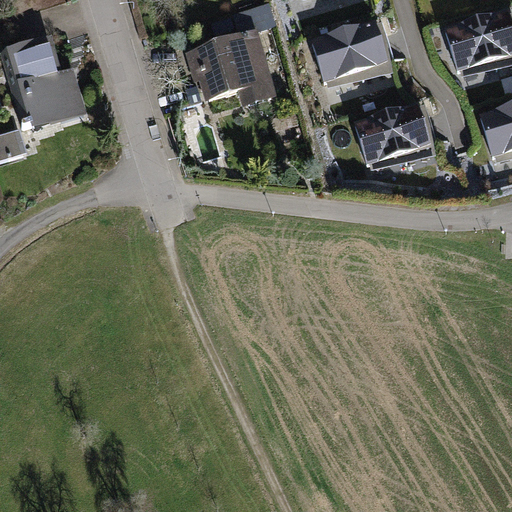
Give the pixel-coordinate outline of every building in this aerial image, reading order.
[(511,33),(507,18),(444,37),(457,78),(511,61),(511,33)] [(374,28),(311,47),(324,88),(387,69),(374,28)] [(259,35),(189,56),(204,105),(240,94),(245,110),(278,100),(259,35)] [(52,40),(3,55),(27,134),(87,115),(73,71),(62,74),(52,40)] [(511,108),(479,118),(492,159),(511,153),(511,108)] [(418,109),(355,128),(367,169),(430,150),(418,109)] [(0,167),(27,160),(19,133),(0,138),(0,167)]
